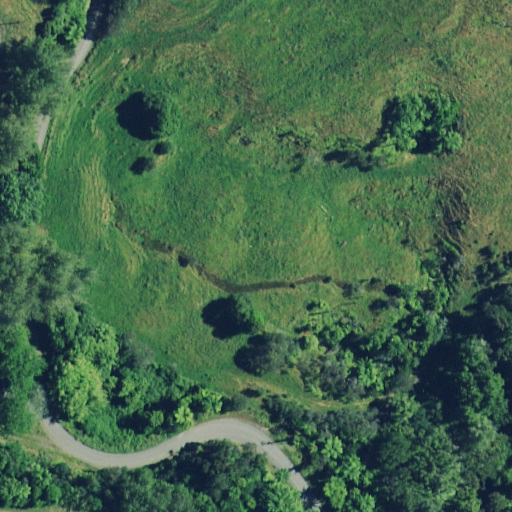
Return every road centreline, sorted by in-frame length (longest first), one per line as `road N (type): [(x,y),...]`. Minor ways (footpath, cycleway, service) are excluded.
road 1 (unclassified): [(308,511),(278,470),(230,429),(189,421),(97,448),(61,438),(36,421),(0,326)]
road 2 (unclassified): [(0,178),(72,0)]
